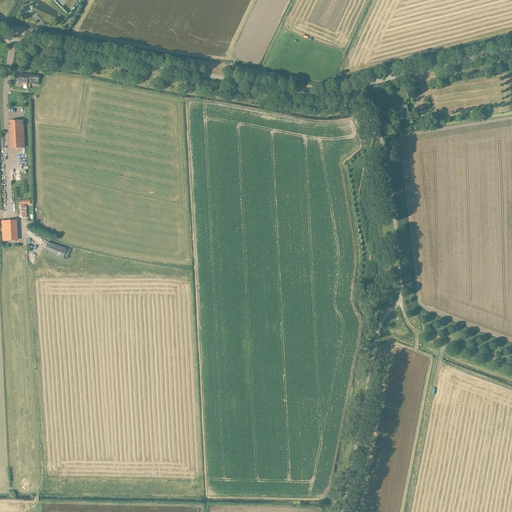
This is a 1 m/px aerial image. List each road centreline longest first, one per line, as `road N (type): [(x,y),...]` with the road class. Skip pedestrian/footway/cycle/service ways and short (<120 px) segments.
road 1 (unclassified): [(342,511),(379,326),(401,290),(385,155),(351,89)]
road 2 (unclassified): [(351,89),(299,94),(0,35)]
road 3 (unclassified): [(351,89),(511,50)]
road 4 (track): [(511,368),(412,331),(403,314)]
